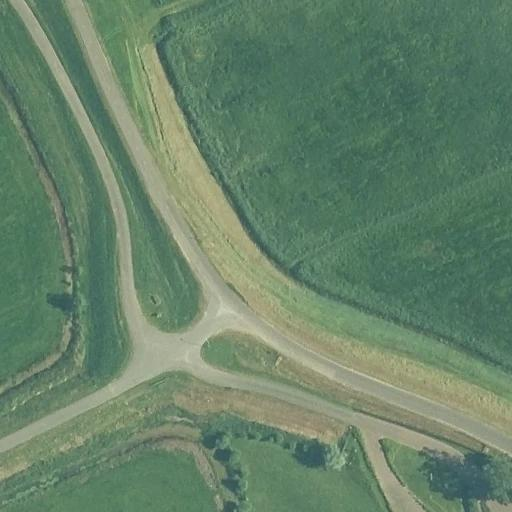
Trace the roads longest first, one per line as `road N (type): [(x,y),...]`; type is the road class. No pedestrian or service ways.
road 1 (unclassified): [(13,0),(101,162),(118,210),(132,317),(163,362)]
road 2 (unclassified): [(230,307),(160,201),(71,0)]
road 3 (unclassified): [(511,450),(309,362),(230,307)]
road 4 (unclassified): [(0,448),(163,362)]
